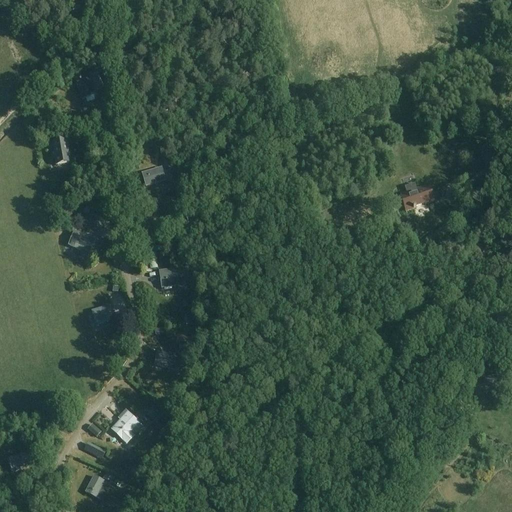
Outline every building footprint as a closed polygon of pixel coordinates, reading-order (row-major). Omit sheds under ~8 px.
[(89,80),(77,84),(82,100),(94,96),(89,80)] [(52,143),(56,166),(70,163),(66,141),(52,143)] [(484,159),(489,174),(492,174),(495,172),(492,161),(488,148),(484,150),(487,158),(484,159)] [(143,179),(146,192),(166,187),(162,174),(143,179)] [(405,212),(416,208),(415,206),(425,203),(426,206),(435,203),(430,186),(411,192),(412,193),(400,196),(405,212)] [(102,222),(101,222),(96,219),(95,219),(93,225),(92,227),(99,230),(100,228),(102,222)] [(89,255),(95,241),(74,232),(68,247),(89,255)] [(143,266),(144,273),(152,272),(150,265),(143,266)] [(177,287),(176,278),(184,277),(183,269),(159,273),(159,276),(161,289),(177,287)] [(108,308),(93,312),(96,325),(112,321),(108,308)] [(155,367),(178,373),(182,356),(158,351),(155,367)] [(499,387),(495,373),(471,381),(476,395),(499,387)] [(147,414),(157,424),(163,417),(153,407),(147,414)] [(112,431),(127,446),(143,430),(127,415),(112,431)] [(158,424),(156,428),(161,431),(164,434),(167,430),(163,428),(158,424)] [(36,442),(44,446),(47,440),(40,436),(36,442)] [(160,437),(156,442),(161,446),(162,446),(166,441),(165,441),(160,437)] [(30,453),(8,460),(12,473),(34,465),(30,453)] [(149,471),(144,480),(149,482),(153,473),(149,471)] [(106,474),(103,480),(111,484),(114,479),(106,474)] [(104,483),(94,477),(86,493),(96,499),(104,483)]
